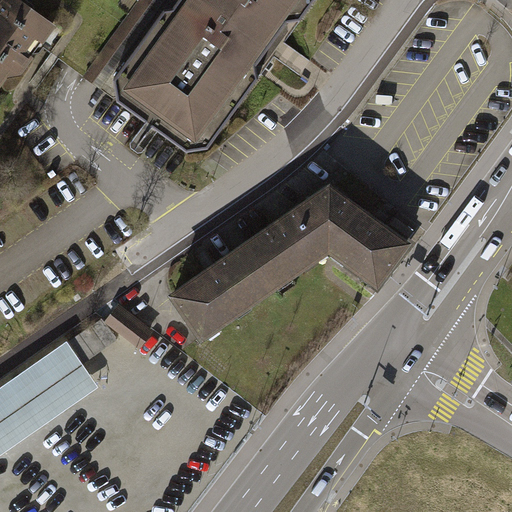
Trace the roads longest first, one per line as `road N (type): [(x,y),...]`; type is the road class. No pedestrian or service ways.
road 1 (residential): [(405,0),(312,121),(185,219)]
road 2 (primary): [(398,351),(335,393),(243,511)]
road 3 (primary): [(398,351),(511,198)]
road 4 (primary): [(303,511),(367,422),(398,351)]
road 5 (residential): [(185,219),(61,111)]
road 6 (tertiary): [(398,351),(511,427)]
